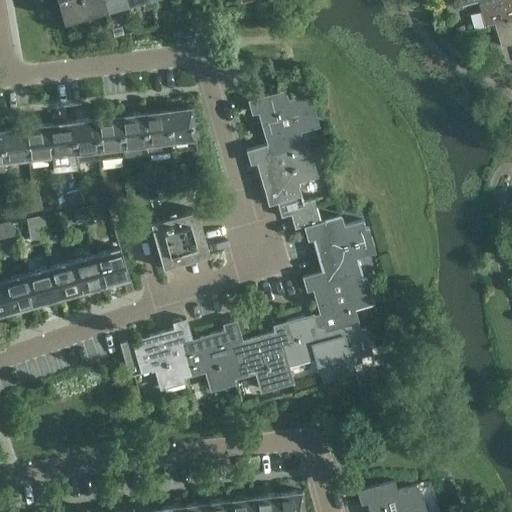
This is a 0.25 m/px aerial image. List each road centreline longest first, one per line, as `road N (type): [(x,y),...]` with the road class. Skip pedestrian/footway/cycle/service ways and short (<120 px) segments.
road 1 (residential): [(0,359),(156,306),(259,257),(206,71)]
road 2 (residential): [(325,511),(311,438),(0,479)]
road 3 (residential): [(200,55),(6,79)]
